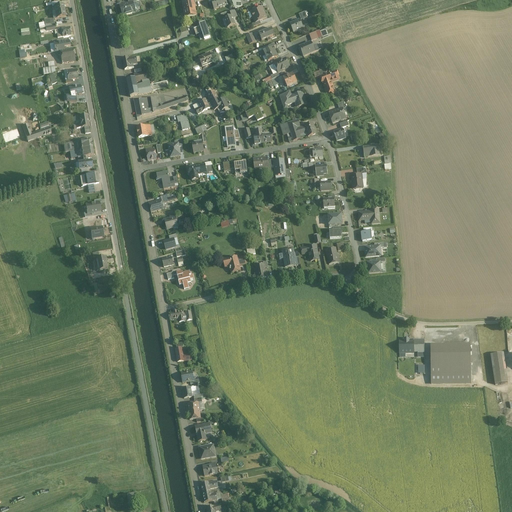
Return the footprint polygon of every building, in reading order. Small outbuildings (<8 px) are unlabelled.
[(188,2),(182,3),(185,17),(196,15),(193,0),(188,2)] [(221,0),(217,0),(211,2),(214,10),(227,5),(225,0),(222,0),(221,0)] [(129,5),(120,7),(122,17),(133,14),(133,12),(136,11),(133,4),(133,3),(129,5)] [(60,6),(54,7),(57,19),(65,18),(63,5),(60,6)] [(255,11),(251,12),(251,13),(253,18),(264,13),(262,8),(255,11)] [(305,12),(299,14),(301,20),(307,18),(305,12)] [(264,13),(253,18),(255,23),(260,22),(266,19),(264,13)] [(232,17),(224,20),(227,29),(236,26),(232,17)] [(300,20),(290,24),(293,33),(303,29),(300,20)] [(205,23),(199,26),(199,28),(194,30),(196,36),(202,34),(204,40),(204,39),(204,40),(210,38),(205,23)] [(54,25),(45,26),(45,27),(39,28),(40,33),(55,31),(54,25)] [(71,28),(61,29),(63,38),(72,36),(71,28)] [(61,29),(55,31),(55,35),(57,35),(58,38),(63,38),(61,29)] [(272,29),(259,34),(262,41),(267,39),(268,41),(270,40),(269,38),(275,36),(272,29)] [(316,32),(309,35),(312,42),(318,39),(316,32)] [(69,42),(54,44),(55,52),(60,52),(64,51),(63,48),(70,47),(69,42)] [(311,43),(300,48),(303,57),(315,52),(311,43)] [(270,49),(264,52),(268,62),(278,57),(273,48),(273,47),(270,49)] [(64,51),(60,52),(62,65),(69,63),(69,60),(75,59),(73,49),(64,51)] [(199,59),(202,68),(203,68),(202,67),(213,63),(213,64),(214,63),(210,55),(204,57),(199,59)] [(225,58),(227,63),(234,60),(232,55),(225,58)] [(136,58),(129,59),(128,58),(123,59),(125,71),(134,69),(133,66),(137,65),(136,58)] [(278,63),(274,65),(275,66),(274,68),(276,72),(278,72),(278,73),(290,68),(286,60),(278,63)] [(331,71),(328,72),(327,70),(326,71),(324,66),(316,69),(317,72),(311,74),(314,81),(320,79),(327,97),(336,94),(333,83),(340,81),(336,70),(332,72),(331,71)] [(77,70),(66,72),(68,81),(72,81),(79,79),(77,70)] [(147,73),(134,75),(135,80),(136,84),(142,82),(143,85),(137,87),(139,96),(152,93),(152,92),(171,87),(169,81),(153,85),(153,82),(151,83),(151,85),(150,85),(150,83),(149,81),(149,80),(147,73)] [(293,75),(283,80),(287,87),(297,83),(293,75)] [(272,80),(271,81),(274,87),(279,84),(276,78),(272,80)] [(135,80),(127,81),(130,98),(139,96),(137,87),(143,85),(142,82),(136,84),(135,80)] [(80,87),(69,89),(70,97),(71,97),(75,96),(82,95),(80,87)] [(215,92),(207,96),(209,100),(206,101),(208,104),(210,103),(218,99),(215,92)] [(302,93),(293,96),(295,102),(296,102),(298,108),(297,108),(297,109),(307,105),(302,93)] [(291,97),(281,100),(285,110),(288,109),(287,106),(295,103),(295,102),(293,96),(291,97)] [(151,99),(148,99),(142,100),(139,101),(134,102),(137,121),(142,119),(141,117),(144,116),(186,102),(189,100),(187,97),(159,106),(158,98),(151,99)] [(218,99),(210,103),(211,104),(208,105),(208,104),(210,109),(213,108),(214,111),(220,108),(221,111),(224,110),(229,108),(225,100),(220,102),(218,99)] [(206,100),(198,103),(200,108),(208,104),(206,101),(206,100)] [(343,102),(337,104),(339,110),(342,109),(342,110),(346,109),(343,102)] [(208,104),(200,108),(196,110),(198,115),(203,113),(210,109),(208,104)] [(258,108),(246,115),(247,117),(248,120),(255,117),(257,122),(264,119),(258,108)] [(339,110),(329,114),(333,123),(346,119),(342,110),(342,109),(339,110)] [(88,116),(75,118),(76,123),(73,123),(74,130),(84,128),(89,128),(88,116)] [(186,125),(184,116),(177,118),(178,122),(183,121),(184,125),(181,126),(182,130),(190,129),(189,124),(186,125)] [(298,121),(280,126),(283,136),(287,135),(291,134),(290,130),(297,127),(298,130),(300,129),(298,121)] [(313,124),(305,126),(305,127),(300,129),(298,130),(299,136),(304,134),(305,136),(308,136),(308,137),(317,135),(313,124)] [(49,126),(40,130),(41,131),(43,137),(51,134),(49,126)] [(150,126),(137,128),(139,138),(152,136),(150,126)] [(200,127),(195,129),(198,136),(203,133),(201,128),(200,127)] [(297,127),(290,130),(291,134),(293,142),(301,140),(299,136),(298,130),(297,127)] [(225,129),(228,149),(237,148),(234,128),(225,129)] [(249,129),(243,132),(246,140),(252,138),(249,129)] [(344,130),(334,133),(337,142),(346,139),(344,134),(346,134),(344,130)] [(262,131),(255,132),(256,137),(254,137),(255,145),(255,144),(263,144),(263,136),(262,131)] [(35,133),(26,137),(28,142),(37,139),(35,133)] [(271,135),(263,136),(263,144),(272,143),(271,135)] [(91,140),(80,142),(81,146),(82,149),(81,149),(81,150),(86,149),(92,148),(93,148),(92,144),(91,140)] [(74,143),(63,144),(65,153),(77,151),(76,151),(75,151),(74,143)] [(202,143),(192,145),(194,153),(204,152),(202,143)] [(178,144),(169,146),(171,157),(180,156),(178,144)] [(378,146),(363,148),(365,158),(380,155),(378,146)] [(86,149),(81,150),(83,158),(87,157),(94,156),(92,148),(86,149)] [(155,150),(146,151),(148,161),(156,160),(155,150)] [(323,150),(310,151),(310,159),(315,158),(315,161),(318,161),(318,158),(323,158),(323,150)] [(267,159),(254,160),(255,170),(268,169),(267,161),(267,159)] [(274,161),(274,166),(275,177),(285,176),(285,171),(284,165),(283,166),(282,160),(274,161)] [(84,163),(79,164),(80,170),(92,169),(91,165),(92,165),(92,162),(90,162),(88,162),(84,163)] [(242,162),(242,163),(234,164),(235,175),(247,173),(246,162),(242,162)] [(229,163),(223,164),(224,173),(230,172),(230,170),(235,170),(234,165),(229,166),(229,163)] [(205,165),(187,169),(187,173),(190,172),(191,176),(192,181),(198,180),(198,175),(206,173),(205,165)] [(327,166),(315,167),(316,175),(327,174),(327,166)] [(168,172),(157,174),(158,181),(163,180),(165,189),(171,188),(170,183),(168,172)] [(97,174),(91,175),(89,176),(86,176),(87,186),(99,184),(97,174)] [(357,175),(351,176),(353,190),(363,188),(361,175),(361,174),(357,175)] [(331,183),(321,183),(321,191),(331,191),(331,183)] [(334,198),(328,198),(328,199),(323,200),(324,208),(328,207),(335,207),(334,198)] [(161,200),(149,204),(151,213),(164,209),(161,200)] [(101,201),(87,204),(89,210),(93,209),(94,216),(103,214),(101,201)] [(371,212),(359,213),(359,221),(371,220),(372,224),(380,224),(378,211),(371,212)] [(341,215),(327,215),(328,226),(329,226),(329,228),(338,228),(338,225),(342,225),(341,215)] [(175,218),(165,221),(168,230),(173,228),(174,231),(178,229),(175,218)] [(102,228),(96,230),(95,228),(90,229),(91,240),(104,237),(102,228)] [(341,231),(329,231),(330,239),(341,239),(341,231)] [(364,233),(362,233),(362,242),(372,241),(371,232),(364,233)] [(170,240),(163,242),(166,251),(177,248),(174,240),(177,239),(176,235),(169,237),(170,240)] [(316,246),(304,248),(305,254),(309,254),(311,262),(319,260),(316,246)] [(367,248),(367,250),(365,252),(366,258),(379,256),(379,251),(381,251),(380,247),(367,248)] [(293,249),(282,251),(283,255),(279,255),(280,260),(284,259),(285,268),(297,266),(296,258),(294,258),(293,249)] [(336,249),(326,251),(329,265),(339,263),(336,249)] [(237,257),(223,261),(225,269),(231,268),(231,270),(230,270),(230,272),(231,271),(232,274),(240,272),(239,267),(238,261),(237,257)] [(104,258),(99,259),(99,258),(96,258),(98,271),(97,272),(107,270),(104,258)] [(172,259),(162,261),(164,269),(174,267),(172,259)] [(376,263),(368,264),(369,274),(381,273),(380,263),(376,263)] [(263,264),(255,266),(258,279),(266,278),(265,269),(264,264),(263,264)] [(172,273),(167,275),(168,281),(174,279),(173,276),(177,275),(180,286),(183,286),(184,291),(189,289),(188,284),(191,283),(190,280),(193,279),(192,275),(191,276),(190,272),(183,274),(183,273),(177,274),(176,271),(172,272),(172,273)] [(183,312),(169,314),(170,321),(179,319),(180,323),(185,322),(183,312)] [(413,346),(413,342),(408,342),(408,340),(404,340),(404,342),(399,342),(400,354),(414,354),(414,353),(418,353),(417,346),(413,346)] [(413,340),(413,342),(413,346),(417,346),(418,353),(418,358),(424,358),(424,340),(413,340)] [(432,347),(432,384),(471,384),(471,347),(432,347)] [(503,354),(491,355),(495,385),(508,383),(503,354)] [(192,373),(182,375),(183,384),(190,383),(194,382),(192,373)] [(190,389),(183,390),(182,390),(184,400),(192,398),(194,397),(200,396),(199,391),(196,392),(196,388),(191,389),(190,389)] [(195,404),(188,405),(189,413),(200,412),(199,404),(195,404)] [(200,412),(189,413),(190,421),(197,420),(201,420),(201,419),(200,412)] [(209,425),(195,428),(198,442),(207,441),(207,440),(209,440),(208,434),(211,434),(209,425)] [(213,445),(200,448),(202,459),(216,457),(213,445)] [(212,466),(203,467),(205,477),(218,474),(216,464),(212,464),(212,466)] [(213,482),(201,485),(203,494),(210,492),(210,490),(214,489),(213,482)] [(137,492),(127,494),(128,503),(138,501),(137,492)] [(216,494),(211,495),(210,492),(203,494),(205,503),(217,500),(216,494)] [(127,494),(107,498),(109,507),(128,503),(127,494)]
